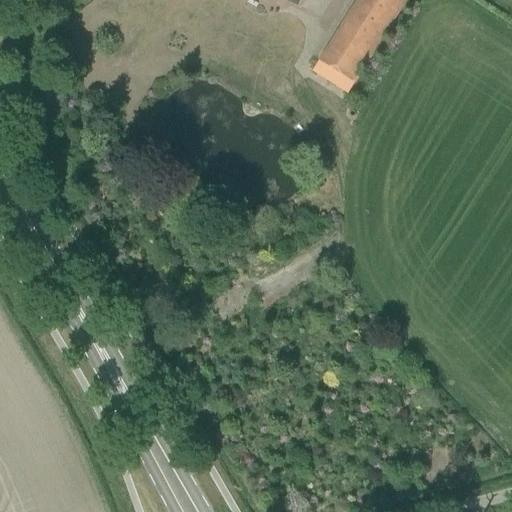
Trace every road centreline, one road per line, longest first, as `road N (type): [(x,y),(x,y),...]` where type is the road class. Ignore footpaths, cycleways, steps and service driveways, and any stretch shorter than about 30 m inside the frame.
road 1 (primary): [(201,511),(69,291)]
road 2 (primary): [(69,291),(93,363),(173,511)]
road 3 (primary): [(69,291),(0,168)]
